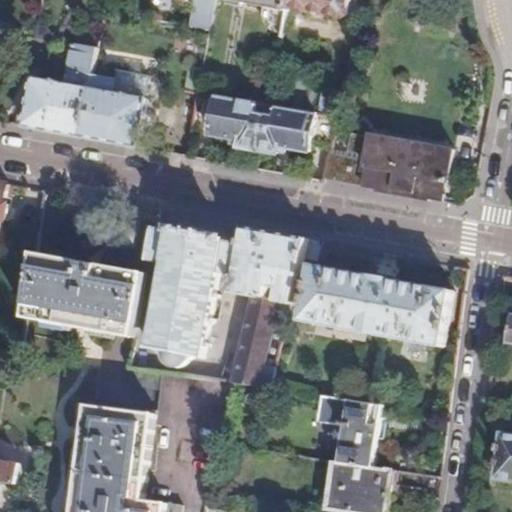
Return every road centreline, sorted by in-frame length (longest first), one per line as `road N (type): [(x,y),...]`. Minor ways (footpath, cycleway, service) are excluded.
road 1 (residential): [(493,242),(0,153)]
road 2 (residential): [(456,511),(493,242)]
